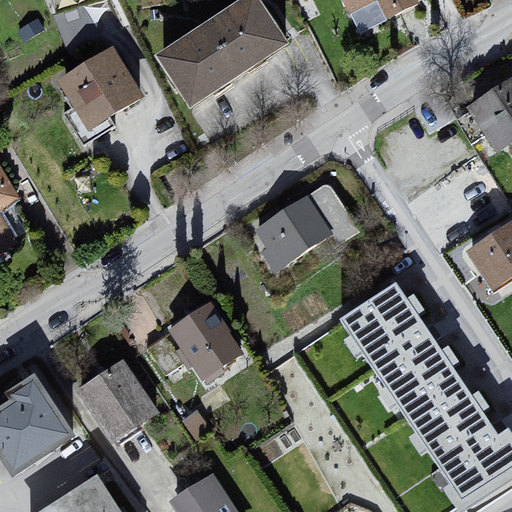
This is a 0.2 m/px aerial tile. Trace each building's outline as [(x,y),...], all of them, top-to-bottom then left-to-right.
[(260,0),(257,0),(162,63),(199,115),(295,50),(260,0)] [(414,0),(341,0),(351,18),(380,4),(389,21),(419,10),(414,0)] [(114,55),(61,88),(96,139),(148,104),(114,55)] [(511,85),(468,113),(500,157),(511,149),(511,85)] [(0,170),(0,260),(19,249),(0,221),(0,214),(21,202),(0,170)] [(309,202),(256,236),(265,255),(261,257),(276,279),(334,239),(309,202)] [(511,230),(468,258),(494,296),(511,285),(511,230)] [(398,283),(341,319),(461,504),(511,471),(511,429),(499,438),(398,283)] [(173,331),(206,381),(244,357),(210,307),(173,331)] [(125,362),(81,390),(116,445),(161,417),(125,362)] [(17,406),(0,416),(0,453),(15,477),(76,438),(35,376),(9,393),(17,406)] [(122,511),(99,476),(44,511),(122,511)] [(238,511),(216,476),(172,502),(178,511),(238,511)]
